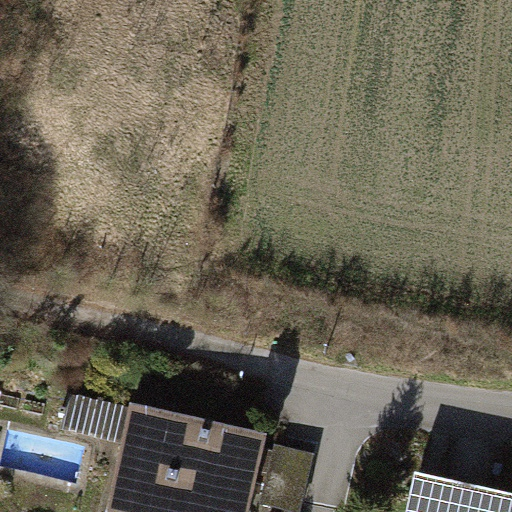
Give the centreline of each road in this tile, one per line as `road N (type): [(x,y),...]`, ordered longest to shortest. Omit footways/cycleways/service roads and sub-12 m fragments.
road 1 (residential): [(511,415),(355,395),(229,358)]
road 2 (track): [(229,358),(97,314)]
